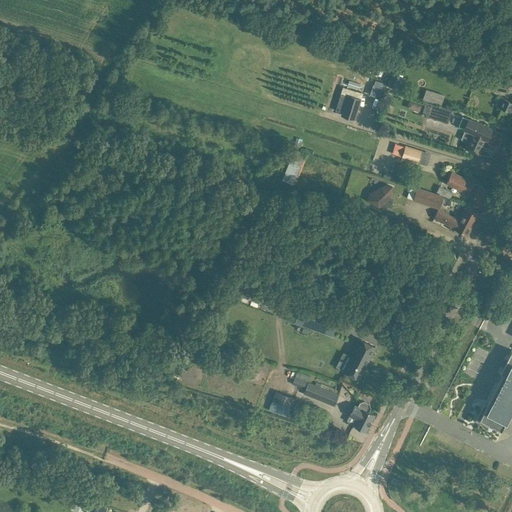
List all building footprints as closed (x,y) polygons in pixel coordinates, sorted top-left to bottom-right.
[(475,75),(473,83),(506,91),(508,83),(475,75)] [(349,80),(347,86),(358,89),(360,83),(349,80)] [(374,96),(376,86),(370,84),(367,94),(374,96)] [(340,116),(354,120),(362,93),(342,88),(335,111),(341,112),(340,116)] [(437,94),(434,103),(440,105),(443,96),(437,94)] [(410,99),(407,107),(420,111),(423,104),(410,99)] [(511,102),(504,99),(500,107),(511,112),(511,111),(511,102)] [(451,110),(426,102),(422,112),(426,113),(426,116),(447,123),(451,110)] [(463,116),(458,126),(464,128),(464,129),(472,132),(465,148),(478,154),(485,137),(487,138),(492,128),(482,124),(468,119),(463,116)] [(294,145),(300,147),(302,139),(296,137),(294,145)] [(395,144),(392,153),(402,156),(402,158),(417,162),(421,150),(405,145),(405,147),(395,144)] [(295,150),(283,180),(295,185),(307,155),(295,150)] [(454,187),(457,189),(472,196),(471,197),(474,199),(483,204),(490,190),(481,186),(478,184),(452,171),(446,183),(454,187)] [(369,193),(367,200),(376,207),(381,205),(391,206),(392,198),(390,198),(394,187),(391,184),(380,184),(369,193)] [(440,185),(437,191),(445,195),(448,189),(440,185)] [(410,186),(407,197),(412,199),(412,200),(439,209),(443,197),(410,186)] [(434,218),(450,226),(449,228),(453,230),(454,228),(461,232),(462,233),(463,232),(467,235),(477,215),(465,209),(459,220),(438,210),(434,218)] [(395,220),(400,228),(410,223),(406,215),(395,220)] [(333,336),(339,317),(301,303),(295,322),(333,336)] [(359,338),(343,370),(359,379),(375,347),(359,338)] [(511,349),(511,350),(507,358),(509,362),(487,405),(484,404),(475,420),(487,427),(489,424),(501,430),(511,409),(511,349)] [(339,393),(296,376),(293,384),(301,387),(300,389),(304,390),(303,395),(334,407),(339,393)] [(276,390),(268,409),(286,416),(293,397),(276,390)] [(347,421),(357,426),(366,430),(374,415),(368,412),(370,408),(369,404),(364,401),(360,402),(357,407),(355,405),(347,421)] [(203,433),(203,434),(222,440),(225,429),(206,424),(205,427),(199,425),(197,431),(203,433)] [(75,501),(74,508),(83,510),(85,503),(75,501)]
